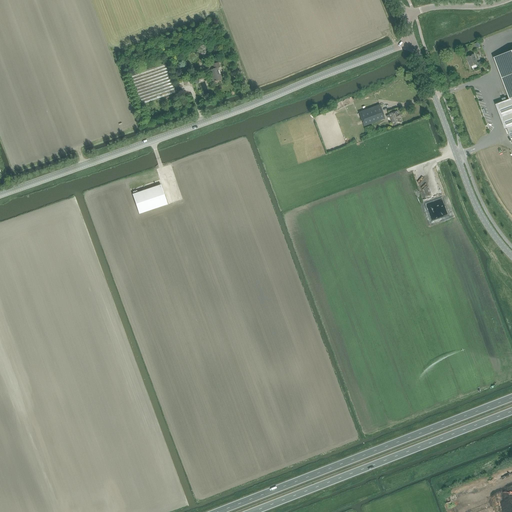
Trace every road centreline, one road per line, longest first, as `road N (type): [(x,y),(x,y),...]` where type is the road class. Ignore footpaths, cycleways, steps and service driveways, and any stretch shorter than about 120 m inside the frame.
road 1 (tertiary): [(414,43),(0,194)]
road 2 (trunk): [(511,397),(218,511)]
road 3 (trunk): [(252,511),(511,411)]
road 4 (tertiary): [(511,257),(470,193),(414,43)]
